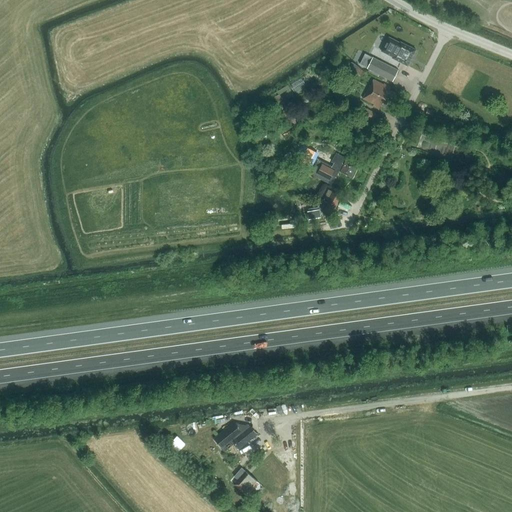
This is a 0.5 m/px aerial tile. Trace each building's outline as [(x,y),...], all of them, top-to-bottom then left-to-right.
[(401,42),(400,43),(394,40),(387,54),(393,57),(392,58),(408,66),(416,50),(401,42)] [(381,57),(374,53),(373,57),(367,54),(361,66),(392,82),(398,70),(379,60),(381,57)] [(354,64),(348,71),(358,79),(364,71),(354,64)] [(363,99),(373,104),(372,106),(379,110),(381,106),(386,108),(394,92),(389,90),(391,87),(384,84),(383,84),(374,79),(370,86),(370,85),(363,99)] [(289,108),(282,111),(290,126),(297,123),(289,108)] [(373,121),(377,114),(364,108),(360,115),(373,121)] [(301,127),(294,133),(298,138),(305,132),(301,127)] [(318,158),(305,151),(300,163),(313,169),(318,158)] [(356,166),(346,161),(344,164),(342,163),(345,158),(336,154),(332,162),(334,163),(332,167),(318,160),(312,171),(333,182),(338,170),(341,171),(340,172),(351,177),(356,166)] [(340,195),(332,191),(322,210),(331,214),(340,195)] [(233,421),(213,438),(224,451),(234,443),(238,449),(258,433),(250,425),(233,421)] [(259,483),(242,468),(241,468),(234,477),(238,480),(234,485),(247,496),(254,489),(259,483)]
